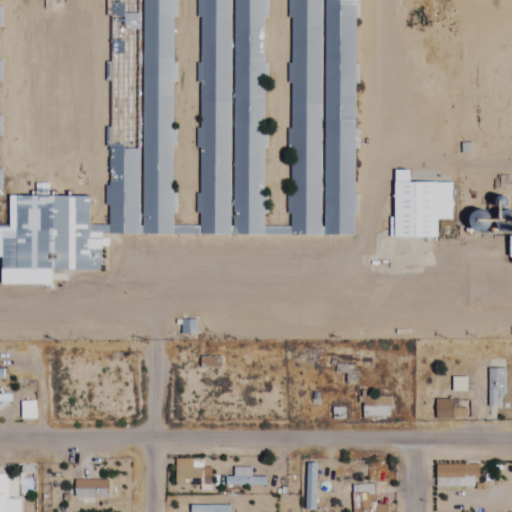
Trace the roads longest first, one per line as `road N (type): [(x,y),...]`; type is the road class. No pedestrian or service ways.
road 1 (track): [(375,0),(370,211),(363,238),(340,264),(269,277),(122,279),(83,305),(0,305)]
road 2 (residential): [(511,445),(0,443)]
road 3 (track): [(340,264),(431,309),(511,317)]
road 4 (residential): [(153,511),(153,340)]
